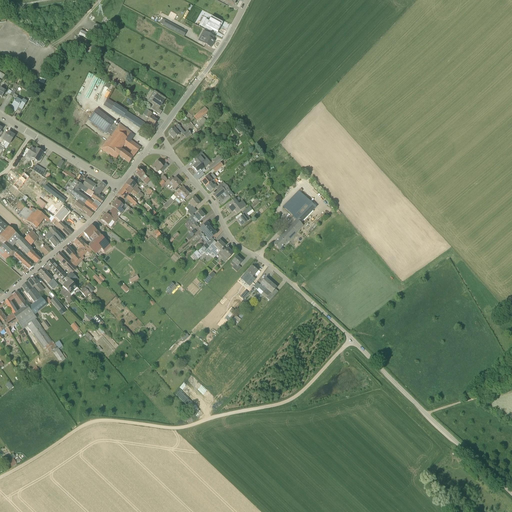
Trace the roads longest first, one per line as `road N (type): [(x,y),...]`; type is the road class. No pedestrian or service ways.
road 1 (track): [(0,477),(92,421),(173,428),(284,402),(350,338)]
road 2 (unclassified): [(425,413),(287,281)]
road 3 (residential): [(287,281),(232,241),(172,155)]
road 4 (residential): [(0,302),(93,219),(117,186)]
road 5 (residential): [(161,129),(248,0)]
road 6 (residential): [(117,186),(0,114)]
